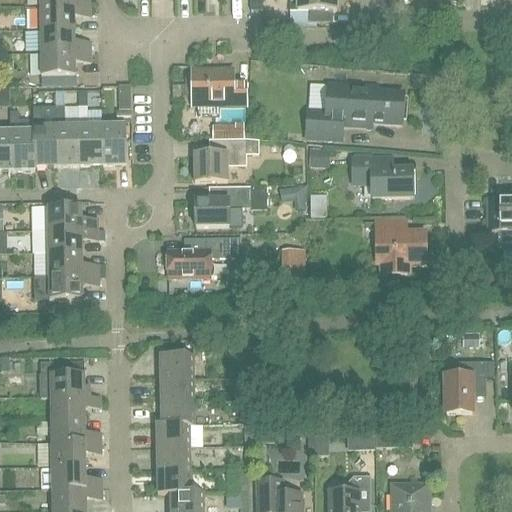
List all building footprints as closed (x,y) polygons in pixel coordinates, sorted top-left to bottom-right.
[(40,0),(40,10),(90,9),(89,0),(40,0)] [(262,0),(249,0),(250,13),(263,13),(262,0)] [(336,0),(296,0),(297,3),(289,3),(289,13),(337,13),(336,0)] [(40,10),(40,33),(74,32),(74,20),(90,20),(90,9),(40,10)] [(40,33),(41,55),(90,54),(90,44),(74,44),(74,32),(40,33)] [(90,54),(41,55),(41,79),(75,79),(75,66),(90,66),(90,54)] [(219,107),(245,106),(245,84),(233,84),(233,72),(192,73),(193,107),(198,107),(198,117),(219,116),(219,107)] [(306,140),(336,141),(337,127),(371,129),(372,125),(401,126),(403,96),(377,95),(377,90),(328,87),(326,115),(308,113),(306,140)] [(130,88),(119,88),(119,112),(131,112),(130,88)] [(103,168),(102,121),(101,121),(101,129),(87,129),(87,98),(78,99),(78,109),(79,129),(80,169),(103,168)] [(35,174),(35,169),(57,169),(56,109),(55,109),(55,110),(33,110),(34,174),(35,174)] [(64,109),(56,109),(57,169),(80,169),(79,129),(64,129),(64,109)] [(18,114),(10,114),(11,174),(34,174),(33,110),(32,110),(33,133),(19,133),(18,114)] [(9,114),(10,133),(0,133),(0,174),(11,174),(10,114),(9,114)] [(110,121),(102,121),(103,168),(125,168),(125,129),(110,129),(110,121)] [(245,141),(208,142),(208,156),(193,156),(193,184),(227,184),(227,168),(245,168),(245,157),(259,157),(258,143),(245,141)] [(372,200),(411,200),(411,172),(391,172),(391,159),(352,160),(352,187),(371,187),(372,200)] [(251,210),(251,213),(267,213),(267,189),(216,189),(216,202),(195,202),(195,230),(229,229),(229,211),(251,210)] [(511,194),(511,200),(486,200),(487,234),(498,233),(498,244),(511,244),(511,194)] [(320,217),(335,216),(334,199),(319,200),(320,217)] [(48,233),(97,233),(97,221),(81,221),(81,209),(47,210),(48,233)] [(376,224),(377,257),(377,265),(382,265),(382,276),(407,276),(407,265),(424,264),(424,236),(405,236),(405,224),(376,224)] [(48,256),(82,255),(82,243),(98,243),(97,233),(48,233),(48,256)] [(166,253),(166,257),(167,281),(209,281),(209,261),(238,261),(238,240),(208,240),(208,253),(166,253)] [(48,278),(98,277),(98,267),(82,267),(82,255),(48,256),(48,278)] [(291,269),(291,286),(306,286),(305,269),(291,269)] [(98,277),(48,278),(49,302),(83,302),(83,288),(98,288),(98,277)] [(159,358),(160,381),(193,381),(193,357),(159,358)] [(248,373),(248,357),(239,357),(239,373),(248,373)] [(446,415),(472,415),(471,379),(494,379),(494,363),(458,364),(458,377),(445,378),(446,415)] [(50,365),(50,378),(40,378),(41,401),(50,401),(89,400),(89,389),(84,389),(83,365),(50,365)] [(194,403),(193,381),(160,381),(160,404),(194,403)] [(240,387),(240,403),(248,403),(248,387),(240,387)] [(51,424),(84,423),(84,411),(100,411),(100,400),(89,400),(50,401),(51,424)] [(194,427),(194,403),(160,404),(160,426),(160,427),(189,426),(189,427),(194,427)] [(249,418),(248,403),(240,403),(240,418),(249,418)] [(51,424),(51,446),(100,445),(100,435),(85,435),(84,423),(51,424)] [(156,426),(156,450),(190,449),(189,427),(189,426),(160,427),(160,426),(156,426)] [(412,449),(412,437),(412,436),(375,437),(376,450),(412,449)] [(376,451),(376,450),(375,437),(349,437),(349,451),(376,451)] [(51,446),(51,469),(85,468),(85,457),(100,456),(100,445),(51,446)] [(190,472),(190,449),(156,450),(157,472),(190,472)] [(52,492),(101,491),(101,481),(85,481),(85,468),(51,469),(41,470),(41,491),(52,491),(52,492)] [(157,496),(170,496),(170,495),(190,495),(190,494),(190,472),(157,472),(157,496)] [(329,511),(357,511),(360,508),(369,508),(369,509),(370,509),(370,478),(352,479),(338,494),(329,494),(329,511)] [(240,480),(241,495),(249,495),(249,480),(240,480)] [(257,511),(300,511),(300,496),(282,496),(282,483),(257,483),(257,511)] [(391,511),(428,511),(428,487),(392,487),(391,511)] [(52,492),(51,511),(85,511),(86,503),(101,502),(101,491),(52,492)] [(202,511),(203,494),(190,494),(190,495),(170,495),(170,496),(169,511),(202,511)] [(249,511),(249,495),(241,495),(241,511),(249,511)]
